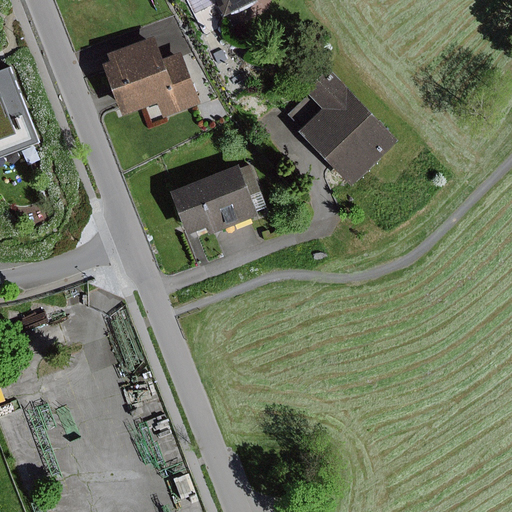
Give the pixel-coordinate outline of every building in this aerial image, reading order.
[(187,0),(194,14),(211,6),(216,17),(252,0),(187,0)] [(159,59),(150,37),(103,54),(106,61),(97,65),(116,117),(153,103),(159,119),(198,105),(179,52),(159,59)] [(227,60),(222,49),(212,54),(218,65),(227,60)] [(19,67),(0,74),(0,161),(48,143),(19,67)] [(394,141),(325,69),(302,91),(319,109),(295,132),(347,186),(394,141)] [(296,89),(287,80),(275,92),(284,101),(296,89)] [(235,170),(234,166),(166,192),(182,236),(201,228),(205,236),(255,217),(253,212),(265,208),(249,165),(235,170)]
